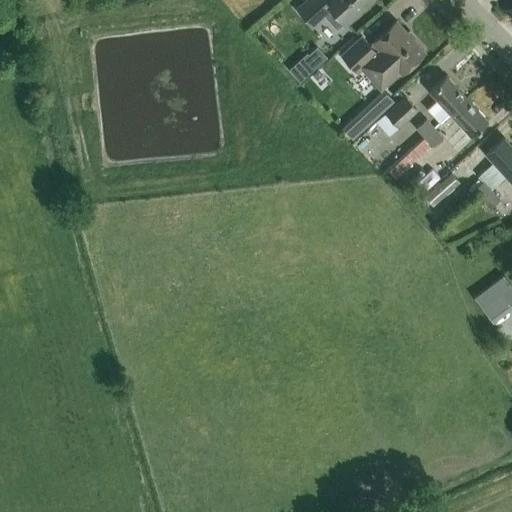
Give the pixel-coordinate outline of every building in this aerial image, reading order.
[(343,23),(368,0),(328,0),(326,2),(323,0),(306,0),(297,9),(313,26),(331,10),(343,23)] [(381,88),(399,71),(401,73),(424,52),(396,21),(372,42),(373,43),(371,45),(361,35),(340,55),(357,74),(364,69),(381,88)] [(302,80),(330,55),(319,42),(291,67),(302,80)] [(439,120),(448,112),(465,96),(446,75),(429,91),(437,99),(431,105),(428,107),(439,120)] [(341,128),(352,139),(394,101),(383,90),(348,122),(341,128)] [(405,95),(384,113),(399,128),(418,110),(405,95)] [(465,96),(448,112),(470,136),(487,121),(465,96)] [(423,137),(434,127),(426,118),(415,128),(423,137)] [(432,147),(443,137),(434,127),(423,137),(430,144),(432,147)] [(423,137),(388,169),(395,177),(430,144),(423,137)] [(486,153),(507,176),(511,171),(511,147),(503,138),(486,153)] [(457,172),(431,185),(438,200),(464,187),(457,172)] [(479,197),(490,187),(483,180),(472,190),(479,197)] [(490,187),(479,197),(490,209),(500,199),(490,187)] [(492,316),(511,302),(511,280),(507,273),(477,294),(492,316)]
